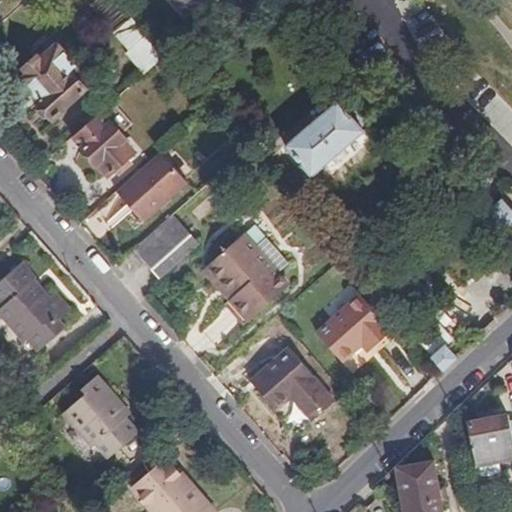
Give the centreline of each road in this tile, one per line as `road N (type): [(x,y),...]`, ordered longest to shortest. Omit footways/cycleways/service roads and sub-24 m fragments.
road 1 (residential): [(308,511),(0,169)]
road 2 (tertiary): [(325,511),(511,333)]
